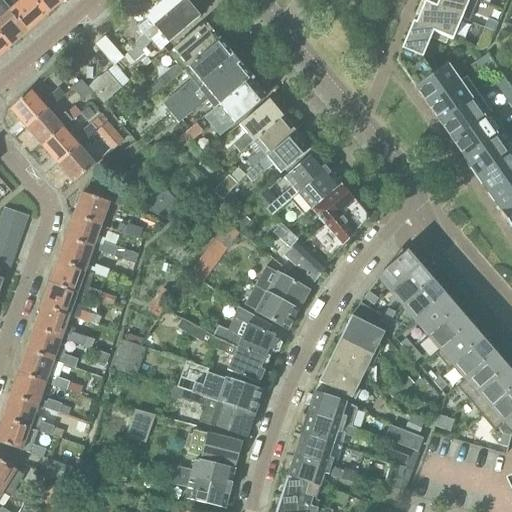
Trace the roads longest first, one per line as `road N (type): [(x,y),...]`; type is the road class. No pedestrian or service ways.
road 1 (residential): [(253,0),(405,178),(416,209),(334,299),(281,410),(249,511)]
road 2 (residential): [(0,147),(42,191),(50,225),(0,364)]
road 3 (residential): [(96,0),(0,84)]
